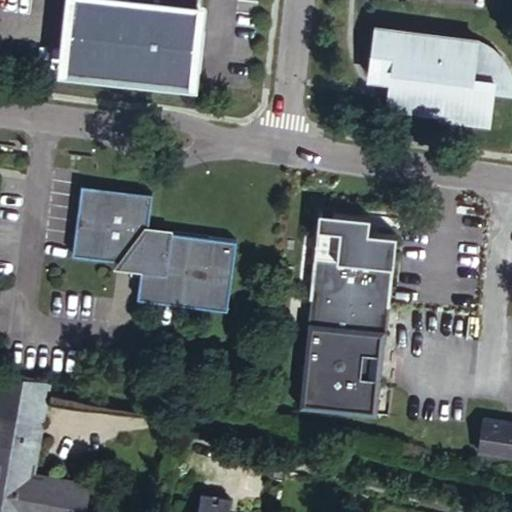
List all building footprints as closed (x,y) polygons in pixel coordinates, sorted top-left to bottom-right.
[(74,0),(69,62),(194,76),(195,66),(199,25),(201,6),(198,6),(198,0),(74,0)] [(479,32),(380,20),(374,72),(396,75),(394,87),(448,94),(446,109),(445,113),(494,119),(498,84),(511,85),(511,60),(509,56),(504,50),(496,43),(491,40),(483,37),(479,36),(479,32)] [(199,25),(195,66),(203,68),(208,26),(199,25)] [(448,94),(394,87),(392,103),(446,109),(448,94)] [(142,253),(140,265),(136,294),(225,305),(235,237),(145,225),(150,190),(77,180),(67,251),(121,257),(126,252),(142,253)] [(296,401),(373,411),(378,375),(367,374),(371,350),(380,351),(396,231),(320,221),(296,401)] [(126,252),(121,257),(115,262),(140,265),(142,253),(126,252)] [(45,380),(0,371),(0,414),(37,421),(45,380)] [(0,430),(35,436),(37,421),(0,414),(0,430)] [(511,421),(484,417),(479,449),(511,454),(511,421)] [(79,511),(88,473),(30,462),(22,461),(24,449),(32,451),(35,436),(0,430),(0,445),(0,446),(0,505),(3,506),(4,499),(76,511),(79,511)] [(30,462),(32,451),(24,449),(22,461),(30,462)] [(223,511),(228,492),(200,486),(194,511),(223,511)]
